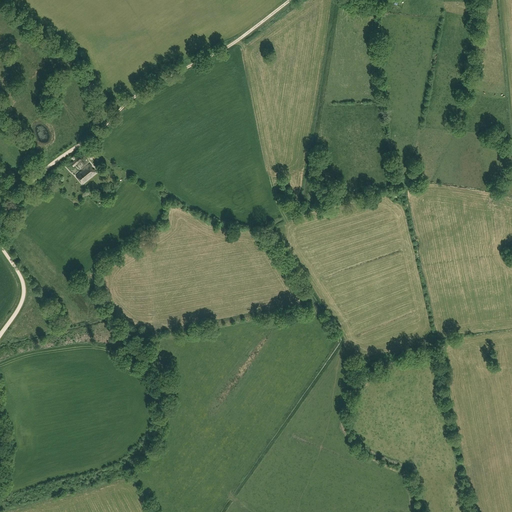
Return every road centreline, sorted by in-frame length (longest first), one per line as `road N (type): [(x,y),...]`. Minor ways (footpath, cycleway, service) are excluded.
road 1 (track): [(0,217),(135,95),(227,47),(292,0)]
road 2 (track): [(511,126),(500,0)]
